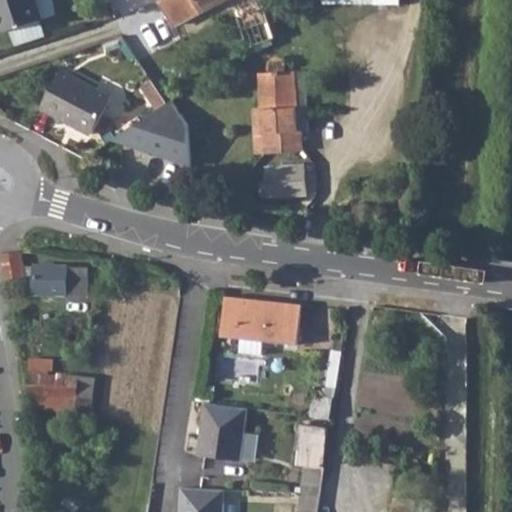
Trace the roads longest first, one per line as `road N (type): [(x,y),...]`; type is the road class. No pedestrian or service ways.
road 1 (residential): [(25,190),(183,238),(511,284)]
road 2 (track): [(410,272),(464,198),(470,0)]
road 3 (unknown): [(324,261),(347,148),(399,68),(416,0)]
road 4 (unknown): [(362,266),(347,453),(365,511)]
